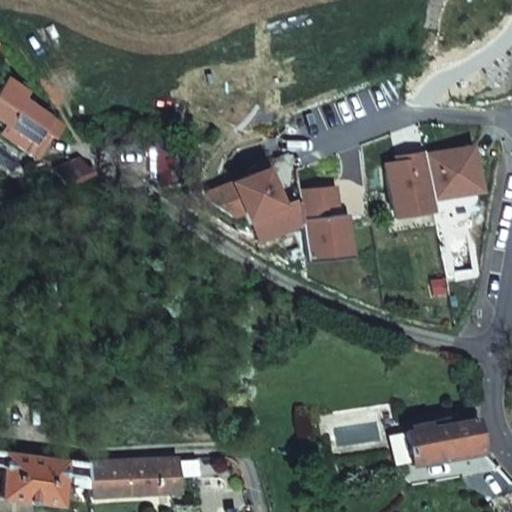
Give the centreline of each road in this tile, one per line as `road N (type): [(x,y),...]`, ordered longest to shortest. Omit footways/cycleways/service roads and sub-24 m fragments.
road 1 (track): [(490,348),(383,323),(255,266),(112,169),(0,35)]
road 2 (residential): [(257,511),(237,448),(86,453),(0,444)]
road 3 (residential): [(511,465),(493,413),(490,348),(511,232)]
road 4 (residential): [(511,118),(413,115),(297,153)]
